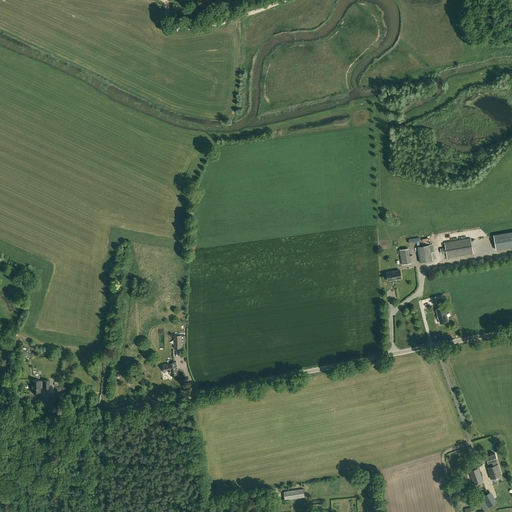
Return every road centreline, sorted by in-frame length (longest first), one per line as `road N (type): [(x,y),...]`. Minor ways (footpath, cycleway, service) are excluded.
road 1 (unclassified): [(0,423),(77,421),(511,332)]
road 2 (track): [(283,0),(175,29),(165,24),(167,1)]
